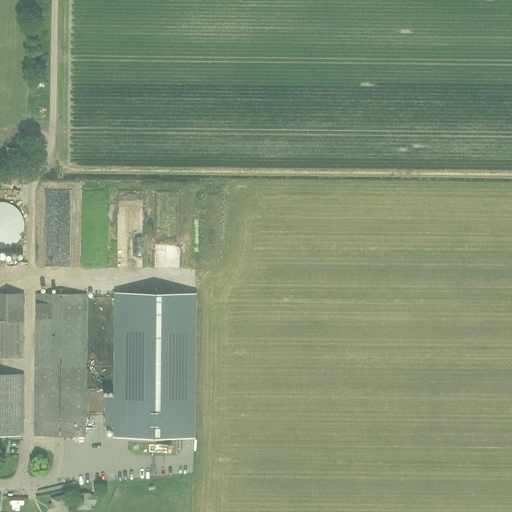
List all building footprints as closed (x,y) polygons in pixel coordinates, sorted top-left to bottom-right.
[(6,162),(5,175),(26,176),(26,163),(6,162)] [(120,198),(119,213),(143,214),(143,207),(138,207),(139,199),(120,198)] [(0,247),(4,248),(9,246),(14,243),(18,240),(21,235),(23,230),(23,224),(22,219),(20,214),(17,209),(12,206),(6,203),(1,202),(0,202),(0,247)] [(0,357),(23,358),(24,322),(24,293),(0,292),(0,357)] [(35,436),(85,436),(86,294),(36,293),(35,436)] [(196,293),(114,293),(114,397),(105,396),(105,428),(113,428),(113,437),(195,437),(196,293)] [(23,374),(0,373),(0,435),(23,435),(23,374)] [(69,505),(70,495),(60,495),(60,505),(69,505)]
